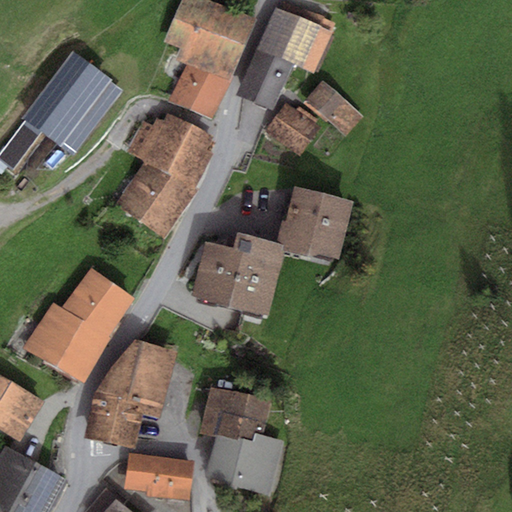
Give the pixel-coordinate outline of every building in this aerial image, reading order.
[(256,20),(210,0),(182,0),(164,41),(180,48),(176,58),(186,63),(229,81),(256,20)] [(282,10),(277,8),(257,50),(294,65),(315,73),(334,30),(326,28),(329,20),(285,2),(282,10)] [(274,110),(294,65),(257,50),(237,96),(274,110)] [(124,91),(73,52),(21,119),(26,122),(0,155),(0,157),(13,168),(42,130),(75,155),(124,91)] [(229,81),(186,63),(170,100),(214,120),(231,82),(229,81)] [(363,117),(323,81),(305,101),(346,136),(363,117)] [(296,109),(287,103),(267,130),(301,155),(321,127),(315,123),(318,120),(299,106),(296,109)] [(144,122),(126,152),(145,162),(195,189),(212,155),(206,150),(214,139),(167,115),(163,121),(156,119),(151,126),(144,122)] [(116,204),(164,239),(198,190),(195,189),(145,162),(116,204)] [(353,202),(295,188),(287,223),(282,222),(278,242),(286,244),(284,251),(314,258),(320,254),(339,259),(353,202)] [(269,314),(284,251),(286,244),(278,242),(238,232),(234,248),(205,241),(192,296),(269,314)] [(134,298),(90,268),(62,309),(53,303),(22,348),(85,383),(134,298)] [(177,352),(136,339),(113,363),(94,393),(84,437),(135,448),(142,415),(160,420),(177,352)] [(44,401),(0,375),(0,430),(20,442),(44,401)] [(272,401),(213,387),(201,434),(216,438),(206,479),(271,496),(285,441),(263,436),(272,401)] [(51,511),(69,479),(6,444),(0,454),(0,511),(51,511)] [(195,461),(129,453),(124,489),(147,492),(146,495),(190,501),(195,461)] [(131,511),(115,498),(103,511),(131,511)]
